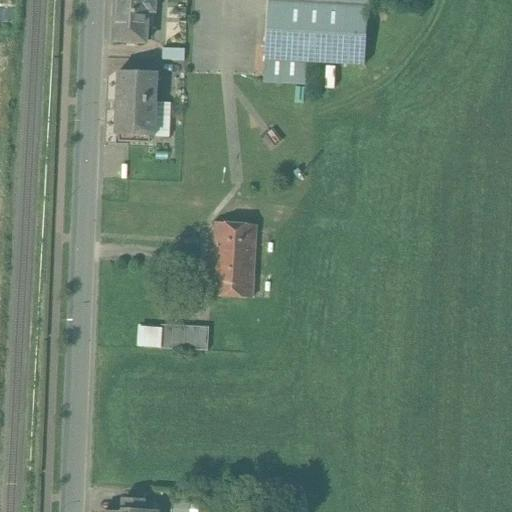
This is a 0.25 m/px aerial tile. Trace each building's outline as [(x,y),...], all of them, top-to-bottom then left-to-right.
[(148,0),(115,0),(115,10),(149,12),(154,12),(154,2),(149,2),(148,0)] [(367,6),(269,0),(267,0),(264,60),(365,65),(367,6)] [(149,12),(115,10),(113,37),(149,38),(149,12)] [(185,47),(164,46),(164,61),(185,62),(185,47)] [(156,74),(116,73),(114,136),(153,137),(156,74)] [(350,201),(375,202),(375,182),(351,181),(350,201)] [(257,226),(215,223),(213,260),(254,263),(257,226)] [(254,263),(213,260),(211,296),(252,299),(254,263)] [(173,326),(161,325),(160,349),(172,350),(173,326)] [(185,327),(173,326),(172,350),(184,351),(185,327)] [(197,327),(185,327),(184,351),(196,351),(197,327)] [(209,328),(197,327),(196,351),(208,352),(209,328)] [(123,511),(146,511),(142,511),(142,501),(124,500),(123,511)]
